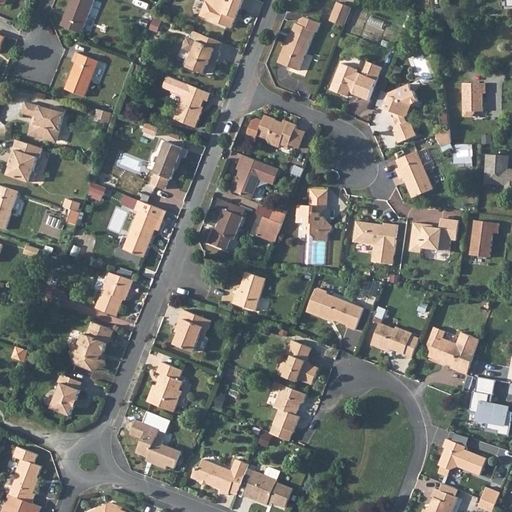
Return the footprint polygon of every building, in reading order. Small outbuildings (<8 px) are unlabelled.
[(82,33),(95,0),(71,0),(61,25),(82,33)] [(98,0),(85,32),(90,34),(104,2),(98,0)] [(244,0),(216,0),(216,4),(209,19),(232,28),(236,18),(240,8),(241,9),(244,0)] [(330,21),(344,26),(352,7),(338,2),(330,21)] [(443,9),(435,10),(437,21),(444,20),(443,9)] [(162,20),(154,17),(150,29),(157,32),(162,20)] [(284,48),(278,62),(299,70),(315,31),(317,32),(320,23),(305,17),(300,20),(298,24),(296,23),(285,49),(284,48)] [(193,52),(187,66),(205,73),(208,64),(212,66),(215,60),(217,61),(221,53),(219,52),(223,43),(193,31),(190,39),(187,38),(183,48),(193,52)] [(85,96),(99,61),(77,52),(73,60),(77,62),(66,89),(85,96)] [(383,67),(367,61),(362,74),(358,72),(359,70),(342,63),(334,83),(341,86),(338,93),(348,96),(350,92),(351,89),(355,91),(354,94),(370,100),(383,67)] [(338,93),(341,86),(334,83),(331,90),(338,93)] [(211,93),(188,84),(174,118),(196,127),(202,112),(200,111),(202,106),(205,100),(208,101),(211,93)] [(413,92),(410,84),(389,93),(383,108),(393,112),(397,113),(395,117),(399,126),(396,127),(394,131),(399,143),(417,135),(411,123),(407,122),(405,117),(408,116),(412,104),(419,101),(415,91),(413,92)] [(476,111),(483,111),(483,93),(486,93),(486,84),(463,84),(464,117),(471,116),(472,116),(473,116),(474,115),(475,114),(475,113),(476,113),(476,112),(476,111)] [(51,109),(26,102),(23,113),(38,117),(36,123),(32,125),(30,134),(46,139),(46,137),(57,140),(66,110),(52,106),(51,109)] [(112,113),(98,109),(96,117),(109,121),(112,113)] [(267,139),(269,143),(280,147),(281,144),(282,141),(290,144),(300,148),(306,132),(296,128),(298,125),(289,121),(288,124),(283,123),(276,120),(276,119),(265,115),(263,120),(257,118),(252,120),(246,138),(255,141),(257,135),(267,139)] [(452,142),(450,129),(436,135),(441,146),(452,142)] [(417,135),(399,143),(402,150),(420,142),(417,135)] [(44,148),(17,139),(12,155),(13,158),(8,174),(30,182),(30,181),(34,180),(36,174),(34,170),(39,157),(40,158),(44,148)] [(185,158),(188,150),(166,141),(154,172),(171,179),(176,169),(181,156),(183,157),(185,158)] [(430,148),(422,151),(426,163),(435,160),(430,148)] [(472,157),(472,149),(457,150),(457,158),(472,157)] [(434,189),(418,151),(397,160),(400,167),(396,169),(401,179),(405,177),(413,198),(434,189)] [(280,169),(266,163),(244,154),(238,169),(241,170),(233,190),(252,198),(260,178),(272,183),(275,181),(280,169)] [(508,157),(486,156),(484,185),(511,186),(511,169),(508,169),(508,157)] [(93,183),(90,190),(105,196),(108,189),(93,183)] [(0,227),(6,229),(19,192),(0,185),(0,227)] [(311,189),(311,197),(328,197),(328,190),(311,189)] [(328,206),(328,197),(311,197),(310,205),(299,205),(298,222),(306,223),(305,233),(312,233),(315,237),(315,240),(328,241),(328,233),(332,230),(332,226),(326,226),(326,220),(324,217),(320,216),(320,213),(328,206)] [(67,199),(65,207),(72,210),(78,211),(80,203),(67,199)] [(159,230),(167,211),(139,200),(135,210),(139,211),(124,249),(145,257),(156,229),(159,230)] [(231,203),(228,210),(243,216),(246,209),(231,203)] [(243,216),(228,210),(224,209),(217,228),(215,232),(213,231),(208,242),(227,250),(231,239),(234,240),(243,216)] [(72,210),(68,221),(77,224),(81,213),(78,211),(72,210)] [(275,210),(272,219),(283,224),(287,214),(275,210)] [(283,224),(272,219),(264,216),(260,227),(257,235),(276,243),(279,235),(283,224)] [(426,224),(414,222),(410,251),(422,252),(422,247),(450,251),(452,240),(457,241),(460,221),(442,218),(441,228),(433,227),(425,226),(426,224)] [(475,220),(470,255),(490,258),(494,233),(499,234),(500,224),(475,220)] [(370,224),(370,222),(357,221),(355,238),(357,241),(375,244),(373,261),(394,264),(399,225),(385,223),(385,224),(377,223),(376,225),(370,224)] [(312,233),(305,233),(303,265),(328,266),(329,241),(328,241),(315,240),(315,237),(312,233)] [(40,249),(27,245),(24,253),(37,257),(40,249)] [(124,249),(122,249),(119,256),(130,260),(133,253),(124,249)] [(125,295),(128,296),(134,280),(110,272),(96,308),(117,316),(124,299),(125,295)] [(267,278),(247,272),(241,288),(240,287),(239,288),(238,288),(234,303),(256,310),(267,278)] [(511,285),(496,284),(494,297),(511,299),(511,285)] [(347,326),(356,330),(365,308),(328,293),(326,290),(320,287),(316,289),(311,301),(323,306),(320,314),(334,319),(348,325),(347,326)] [(33,298),(23,294),(19,305),(29,308),(33,298)] [(320,314),(323,306),(311,301),(307,311),(333,322),(334,319),(320,314)] [(209,329),(212,320),(184,309),(178,324),(182,325),(179,332),(175,343),(195,351),(202,334),(204,327),(209,329)] [(107,343),(108,344),(114,330),(93,322),(88,335),(84,333),(80,342),(75,340),(71,351),(75,363),(87,368),(94,365),(100,368),(106,365),(105,360),(100,358),(101,355),(103,354),(104,352),(107,343)] [(404,355),(412,358),(420,338),(412,335),(413,333),(397,327),(396,329),(381,323),(372,344),(385,349),(386,346),(391,348),(405,353),(404,355)] [(435,326),(431,336),(442,340),(443,338),(446,331),(435,326)] [(443,338),(442,340),(431,336),(428,344),(431,351),(429,356),(452,366),(451,368),(460,371),(464,360),(472,364),(478,346),(480,339),(463,332),(458,344),(443,338)] [(307,361),(312,348),(294,340),(288,354),(293,356),(290,363),(284,361),(279,374),(298,381),(300,377),(304,379),(304,380),(314,384),(320,368),(310,364),(308,367),(304,366),(306,361),(307,361)] [(26,347),(17,344),(14,355),(22,358),(26,347)] [(468,375),(472,364),(464,360),(460,371),(468,375)] [(183,370),(162,362),(159,371),(163,373),(165,374),(162,382),(162,384),(161,387),(158,385),(155,384),(149,401),(175,411),(183,391),(180,390),(184,381),(180,379),(183,370)] [(83,382),(62,374),(59,382),(62,383),(52,407),(71,415),(75,406),(72,405),(75,399),(77,400),(81,390),(80,389),(83,382)] [(478,389),(480,376),(469,375),(467,388),(478,389)] [(508,426),(511,406),(490,401),(491,394),(495,394),(498,380),(482,377),(478,391),(476,391),(473,409),(481,411),(479,421),(490,423),(508,426)] [(308,394),(284,384),(275,407),(280,409),(271,433),(291,441),(301,416),(297,415),(295,414),(296,411),(299,410),(302,402),(304,403),(308,394)] [(160,429),(137,420),(131,434),(143,438),(138,452),(148,457),(148,458),(153,460),(152,462),(167,468),(168,465),(175,468),(182,451),(163,444),(164,440),(157,437),(160,429)] [(270,434),(263,431),(258,444),(265,446),(270,434)] [(465,449),(466,446),(447,438),(444,446),(446,447),(439,465),(441,466),(439,473),(448,476),(451,469),(458,466),(481,475),(487,458),(465,449)] [(18,476),(10,494),(33,503),(36,494),(34,493),(38,482),(36,481),(38,478),(42,466),(36,464),(39,454),(19,446),(15,456),(22,459),(16,475),(18,476)] [(234,482),(241,484),(249,464),(237,459),(232,470),(204,459),(200,469),(196,467),(192,477),(202,481),(207,483),(222,489),(221,492),(229,495),(230,492),(234,482)] [(268,468),(266,474),(279,479),(282,471),(271,467),(268,468)] [(278,482),(279,479),(266,474),(255,470),(245,495),(268,504),(270,501),(273,502),(286,507),(293,488),(278,482)] [(237,495),(241,484),(234,482),(230,492),(237,495)] [(443,483),(440,490),(457,496),(459,490),(443,483)] [(496,504),(501,493),(487,487),(482,499),(496,504)] [(457,496),(440,490),(436,488),(432,496),(434,497),(430,507),(429,510),(427,509),(425,508),(423,511),(447,511),(448,511),(453,511),(459,497),(457,496)] [(33,503),(10,494),(9,493),(2,511),(1,511),(39,511),(42,507),(33,503)] [(128,511),(122,510),(123,507),(113,503),(89,511),(128,511)]
